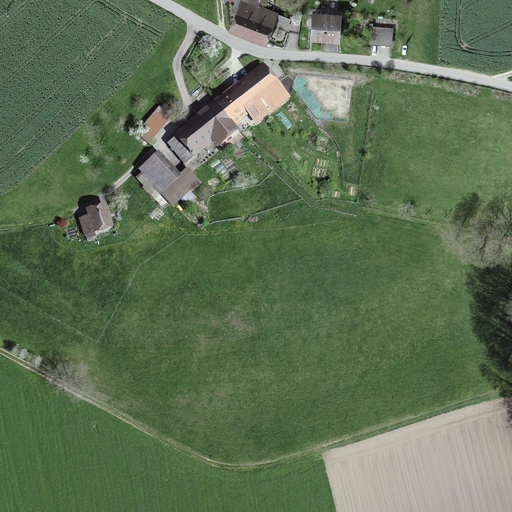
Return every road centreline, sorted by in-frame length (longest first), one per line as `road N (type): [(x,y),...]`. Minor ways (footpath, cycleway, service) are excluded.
road 1 (track): [(511,392),(261,467),(222,469),(0,356)]
road 2 (unclassified): [(511,87),(399,65),(260,52),(159,0)]
road 3 (track): [(195,19),(178,57),(187,101),(176,125),(106,193),(71,211)]
